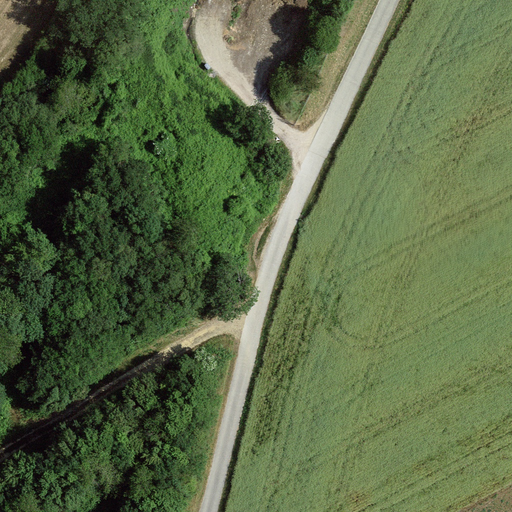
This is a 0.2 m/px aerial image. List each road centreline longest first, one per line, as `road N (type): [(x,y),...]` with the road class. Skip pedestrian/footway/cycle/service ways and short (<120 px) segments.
road 1 (unclassified): [(205,511),(266,274),(310,150),(385,0)]
road 2 (track): [(0,458),(257,306)]
